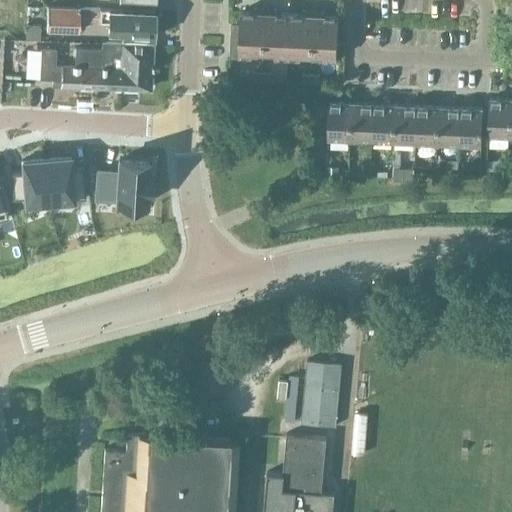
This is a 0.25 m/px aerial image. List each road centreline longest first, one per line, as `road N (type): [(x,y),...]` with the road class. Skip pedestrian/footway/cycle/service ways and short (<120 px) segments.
road 1 (unclassified): [(214,289),(348,259),(511,248)]
road 2 (unclassified): [(0,346),(214,289)]
road 3 (residential): [(0,125),(188,127)]
road 4 (residential): [(487,60),(361,54),(360,0)]
road 5 (residential): [(214,289),(188,127)]
road 6 (residential): [(188,127),(191,0)]
